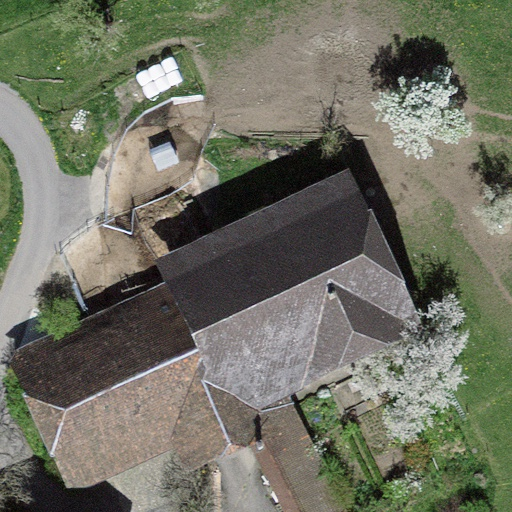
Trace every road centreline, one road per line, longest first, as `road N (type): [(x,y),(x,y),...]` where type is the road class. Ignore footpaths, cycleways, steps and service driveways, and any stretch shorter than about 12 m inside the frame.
road 1 (track): [(0,348),(41,232),(33,142),(0,118)]
road 2 (track): [(87,511),(23,493),(0,395)]
